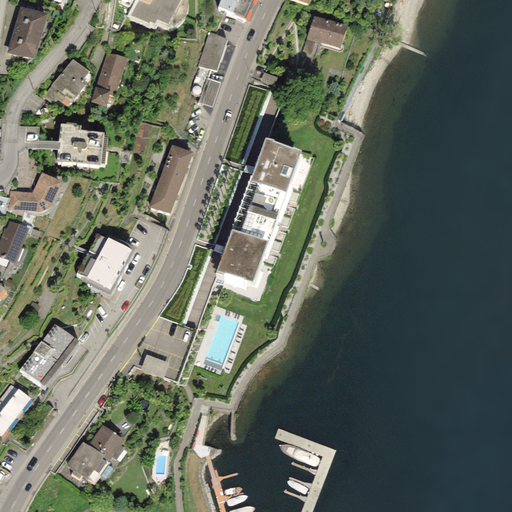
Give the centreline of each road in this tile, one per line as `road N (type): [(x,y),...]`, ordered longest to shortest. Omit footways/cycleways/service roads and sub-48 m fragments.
road 1 (primary): [(9,511),(156,293),(270,0)]
road 2 (residential): [(0,175),(14,107),(94,0)]
